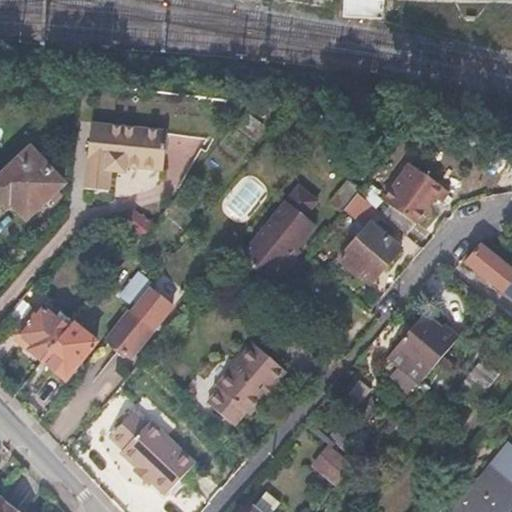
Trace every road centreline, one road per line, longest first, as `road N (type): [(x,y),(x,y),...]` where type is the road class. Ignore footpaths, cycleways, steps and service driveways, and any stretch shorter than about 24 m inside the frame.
road 1 (residential): [(511,205),(468,216),(384,318)]
road 2 (residential): [(98,511),(0,404)]
